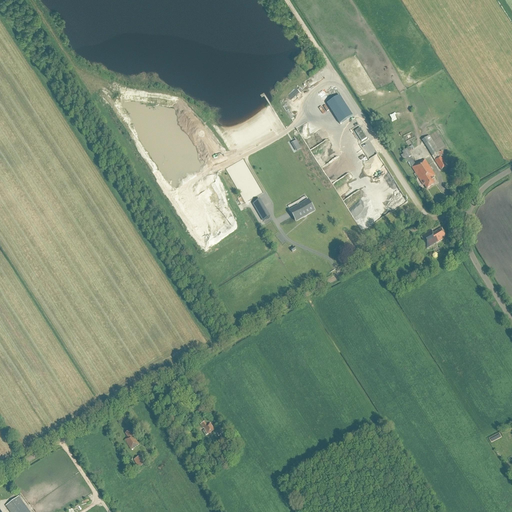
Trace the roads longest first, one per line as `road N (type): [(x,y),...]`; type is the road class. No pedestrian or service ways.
road 1 (unclassified): [(0,480),(429,221),(468,217)]
road 2 (track): [(0,10),(215,348)]
